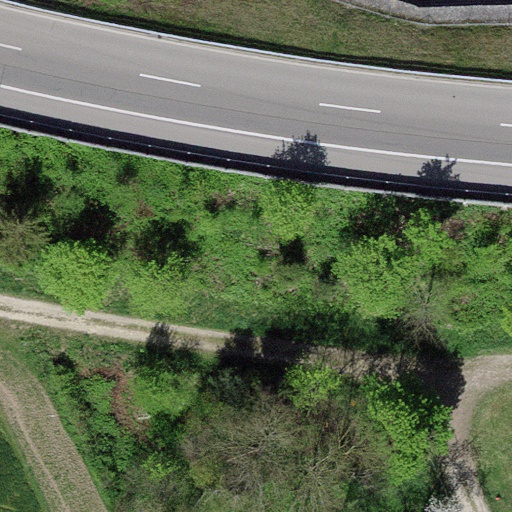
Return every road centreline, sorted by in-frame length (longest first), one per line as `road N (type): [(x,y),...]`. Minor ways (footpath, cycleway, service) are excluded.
road 1 (motorway): [(0,43),(169,79),(511,124)]
road 2 (track): [(0,305),(279,347),(511,364)]
road 3 (residential): [(478,511),(460,463),(457,366)]
